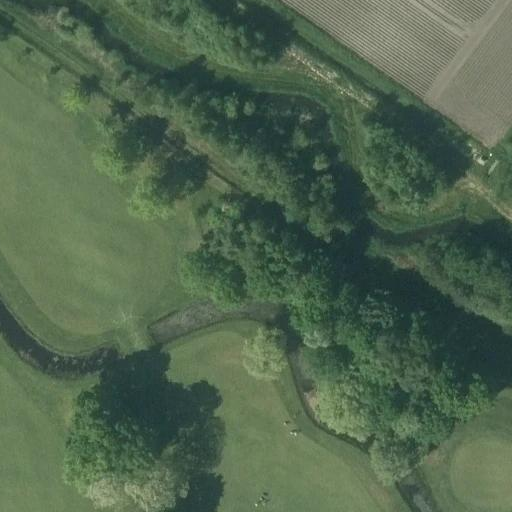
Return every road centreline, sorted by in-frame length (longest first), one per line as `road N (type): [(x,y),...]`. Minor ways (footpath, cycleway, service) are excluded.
road 1 (track): [(511,375),(0,12)]
road 2 (track): [(227,0),(511,196)]
